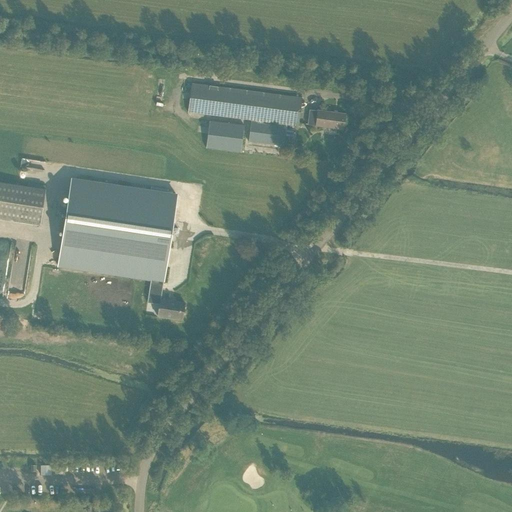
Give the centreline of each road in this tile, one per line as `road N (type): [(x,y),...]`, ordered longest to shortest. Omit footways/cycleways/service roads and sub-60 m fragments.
road 1 (tertiary): [(138,511),(149,461),(192,399),(511,12)]
road 2 (unknown): [(318,248),(511,271)]
